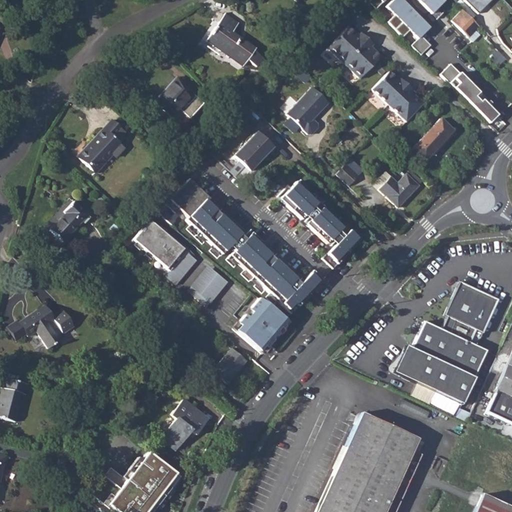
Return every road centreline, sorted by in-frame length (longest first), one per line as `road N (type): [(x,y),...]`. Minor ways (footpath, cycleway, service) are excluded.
road 1 (tertiary): [(214,511),(244,442),(298,368),(446,214),(482,201)]
road 2 (residential): [(96,43),(0,170)]
